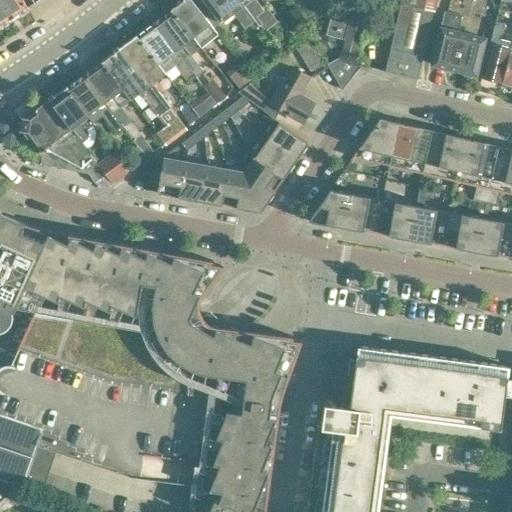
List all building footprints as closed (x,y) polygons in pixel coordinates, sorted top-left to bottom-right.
[(0,0),(0,27),(28,9),(22,0),(0,0)] [(183,0),(172,10),(201,47),(220,34),(215,27),(214,28),(191,0),(183,0)] [(258,26),(237,0),(191,0),(214,28),(215,27),(233,12),(245,28),(250,25),(254,30),(258,26)] [(237,0),(258,26),(261,24),(265,31),(278,21),(267,6),(264,9),(256,0),(237,0)] [(418,79),(434,11),(436,11),(438,0),(404,0),(404,3),(401,2),(384,72),(388,72),(418,79)] [(511,11),(511,0),(501,0),(499,8),(511,11)] [(345,37),(352,7),(343,5),(339,4),(333,8),(327,33),(345,37)] [(345,37),(340,57),(342,58),(355,63),(369,12),(352,7),(345,37)] [(172,11),(155,24),(192,72),(193,71),(197,76),(204,70),(192,54),(201,47),(172,10),(171,11),(172,11)] [(485,38),(458,32),(463,14),(445,10),(441,27),(434,56),(437,57),(435,65),(463,72),(464,75),(471,77),(473,75),(477,75),(485,38)] [(502,82),(509,53),(511,44),(511,41),(501,38),(505,23),(494,20),(481,76),(502,82)] [(192,72),(155,24),(137,37),(137,35),(136,36),(163,71),(164,70),(174,63),(185,77),(189,81),(197,76),(193,71),(192,72)] [(163,71),(136,36),(120,48),(157,98),(162,95),(159,91),(163,88),(157,80),(166,73),(164,70),(163,71)] [(325,66),(309,40),(297,47),(313,73),(325,66)] [(511,41),(509,53),(502,82),(511,84),(511,41)] [(233,52),(243,67),(257,59),(247,43),(233,52)] [(157,98),(120,48),(102,61),(130,100),(140,92),(158,116),(171,107),(162,95),(157,98)] [(362,64),(355,63),(342,58),(328,66),(342,89),(362,64)] [(130,100),(102,61),(101,62),(102,63),(85,74),(125,128),(137,145),(146,157),(154,150),(121,106),(130,100)] [(299,94),(310,77),(290,66),(271,99),(266,95),(259,106),(273,117),(278,109),(287,114),(303,122),(314,103),(299,94)] [(125,128),(85,74),(76,80),(68,86),(94,122),(103,115),(117,134),(125,128)] [(205,88),(204,88),(207,92),(214,100),(215,102),(225,95),(215,81),(205,88)] [(259,106),(266,95),(250,83),(241,93),(244,96),(259,106)] [(94,122),(68,86),(50,99),(79,139),(86,149),(92,145),(94,141),(96,137),(96,133),(95,128),(93,125),(95,123),(94,122)] [(207,92),(190,105),(193,109),(192,110),(198,117),(208,109),(216,103),(215,102),(214,100),(207,92)] [(244,96),(234,103),(240,110),(249,102),(244,96)] [(79,139),(50,99),(22,119),(21,129),(39,152),(34,161),(41,163),(89,174),(95,182),(105,175),(97,163),(86,149),(79,139)] [(234,103),(226,110),(231,116),(240,110),(234,103)] [(198,117),(192,110),(184,116),(189,124),(198,117)] [(226,110),(217,116),(222,123),(231,116),(226,110)] [(165,143),(186,126),(178,116),(157,132),(165,143)] [(217,116),(208,123),(213,130),(222,123),(217,116)] [(401,169),(411,125),(380,117),(352,157),(353,157),(401,169)] [(279,122),(267,139),(297,160),(309,143),(279,122)] [(208,123),(199,130),(205,137),(213,130),(208,123)] [(432,176),(442,132),(411,125),(401,169),(432,176)] [(199,130),(191,136),(196,143),(205,137),(199,130)] [(463,183),(473,139),(442,132),(432,176),(463,183)] [(191,136),(182,143),(187,150),(196,143),(191,136)] [(297,160),(267,139),(256,155),(286,176),(297,160)] [(494,190),(504,146),(473,139),(463,183),(476,186),(473,200),(497,205),(501,192),(494,190)] [(146,157),(137,145),(132,149),(135,154),(124,162),(130,169),(146,157)] [(511,194),(511,148),(504,146),(494,190),(501,192),(511,194)] [(124,162),(115,150),(97,163),(105,175),(106,174),(112,183),(130,169),(124,162)] [(286,176),(256,155),(244,172),(261,212),(286,176)] [(177,197),(184,161),(163,157),(157,193),(177,197)] [(197,200),(204,164),(184,161),(177,197),(197,200)] [(218,204),(224,168),(204,164),(197,200),(218,204)] [(261,212),(244,172),(224,168),(218,204),(261,212)] [(356,229),(362,195),(330,189),(308,220),(309,221),(356,229)] [(387,235),(393,201),(362,195),(356,229),(387,235)] [(418,241),(424,206),(393,201),(387,235),(418,241)] [(450,246),(456,212),(424,206),(418,241),(450,246)] [(212,260),(68,234),(43,229),(37,228),(34,227),(29,225),(26,224),(0,211),(0,218),(4,220),(7,222),(15,225),(21,227),(21,228),(19,231),(30,235),(32,232),(33,232),(48,237),(49,238),(47,241),(18,306),(35,310),(18,348),(18,349),(11,365),(10,364),(10,365),(1,367),(0,368),(0,412),(43,427),(37,445),(56,451),(130,476),(192,485),(189,509),(193,509),(192,511),(265,511),(279,411),(280,407),(281,402),(282,398),(283,394),(284,389),(302,340),(292,340),(293,336),(214,325),(212,325),(209,324),(207,322),(205,321),(204,319),(202,317),(201,314),(200,312),(199,310),(199,307),(199,305),(199,303),(200,301),(201,298),(202,296),(203,295),(224,265),(211,263),(212,260)] [(481,252),(487,218),(456,212),(450,246),(481,252)] [(18,306),(47,241),(49,238),(48,237),(33,232),(32,232),(30,235),(19,231),(21,228),(21,227),(15,225),(7,222),(4,220),(0,218),(0,333),(6,331),(11,324),(13,316),(10,308),(8,306),(10,304),(17,307),(18,306)] [(511,257),(511,222),(487,218),(481,252),(511,257)] [(378,511),(391,414),(501,428),(509,366),(358,346),(350,406),(325,402),(322,426),(318,425),(306,511),(378,511)] [(0,477),(23,485),(23,484),(24,481),(43,488),(56,451),(37,445),(43,427),(0,412),(0,477)] [(0,511),(4,511),(14,504),(6,496),(0,501),(0,511)]
